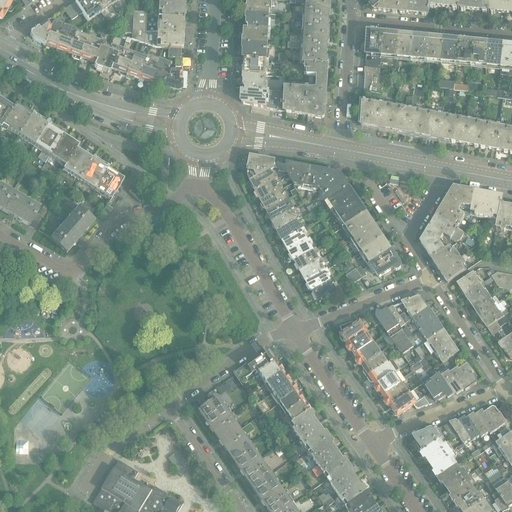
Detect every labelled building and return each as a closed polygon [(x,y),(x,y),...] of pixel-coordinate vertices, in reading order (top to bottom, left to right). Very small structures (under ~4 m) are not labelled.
[(11,6),(12,4),(3,0),(0,0),(0,20),(1,20),(2,21),(7,12),(9,13),(12,13),(14,10),(13,7),(11,6)] [(113,6),(108,0),(79,0),(75,3),(82,14),(88,22),(113,6)] [(182,3),(182,0),(158,0),(157,19),(182,20),(182,7),(184,6),(184,5),(184,4),(182,3)] [(269,15),(269,0),(247,0),(247,8),(246,9),(246,11),(247,13),(247,14),(269,15)] [(369,0),(369,7),(370,7),(373,10),(373,11),(398,13),(399,0),(369,0)] [(428,12),(428,0),(399,0),(398,13),(427,16),(428,12)] [(458,10),(459,0),(428,0),(428,12),(429,12),(430,9),(434,9),(436,8),(452,9),(452,11),(456,11),(457,10),(458,10)] [(488,13),(489,0),(459,0),(458,10),(460,10),(460,12),(464,12),(466,11),(481,12),(482,14),(486,14),(487,13),(488,13)] [(511,0),(489,0),(488,13),(490,13),(490,14),(494,15),(495,13),(511,15),(511,16),(511,0)] [(77,18),(82,14),(75,3),(70,7),(77,18)] [(331,14),(331,7),(306,5),(305,25),(304,35),(329,37),(330,30),(328,30),(329,14),(331,14)] [(71,21),(77,18),(70,7),(64,11),(71,21)] [(147,13),(140,13),(138,13),(131,12),(131,15),(124,15),(123,34),(132,35),(132,41),(153,48),(168,49),(180,50),(181,37),(183,36),(183,35),(146,33),(147,18),(147,13)] [(268,46),(269,21),(274,21),(274,16),(269,16),(269,15),(247,14),(247,15),(246,16),(246,18),(247,20),(246,30),(244,30),(244,39),(243,40),(243,43),(244,44),(268,46)] [(181,33),(181,24),(182,20),(157,19),(147,18),(146,33),(183,35),(183,34),(181,33)] [(53,25),(55,23),(52,19),(30,34),(30,37),(33,40),(45,46),(53,25)] [(57,48),(65,27),(55,23),(53,25),(45,46),(50,48),(54,47),(57,48)] [(67,54),(75,33),(76,31),(65,27),(57,48),(61,49),(63,53),(67,54)] [(78,61),(86,37),(75,33),(67,54),(71,56),(70,56),(72,59),(78,61)] [(381,57),(383,34),(368,33),(367,34),(366,56),(371,56),(371,61),(366,61),(365,68),(364,75),(365,75),(379,77),(379,69),(381,57)] [(411,60),(413,37),(383,34),(381,57),(411,60)] [(326,59),(327,43),(329,43),(329,37),(304,35),(304,44),(288,43),(288,49),(303,50),(302,64),(305,64),(327,66),(328,59),(326,59)] [(90,63),(98,42),(86,37),(78,61),(83,63),(86,63),(87,62),(90,63)] [(440,63),(443,40),(413,37),(411,60),(440,63)] [(471,66),(473,43),(443,40),(440,63),(471,66)] [(101,72),(110,46),(98,42),(90,63),(94,64),(93,67),(95,70),(101,72)] [(500,69),(503,46),(473,43),(471,66),(500,69)] [(266,77),(268,46),(244,44),(244,46),(243,46),(242,49),(243,51),(243,57),(245,57),(244,70),(243,71),(243,73),(244,75),(266,77)] [(114,72),(122,50),(110,46),(101,72),(106,74),(109,73),(110,70),(114,72)] [(511,69),(511,46),(503,46),(500,69),(511,69)] [(180,59),(180,50),(168,49),(167,58),(180,59)] [(131,61),(134,55),(122,50),(114,72),(118,73),(118,74),(120,76),(125,78),(131,61)] [(146,59),(139,57),(134,55),(131,61),(125,78),(131,80),(134,80),(134,78),(138,80),(146,59)] [(150,82),(159,61),(147,56),(146,59),(138,80),(144,82),(147,82),(147,81),(150,82)] [(161,89),(170,65),(159,61),(150,82),(154,84),(156,86),(161,89)] [(174,68),(174,65),(170,64),(170,65),(161,89),(176,93),(180,91),(181,69),(174,68)] [(327,77),(327,66),(305,64),(305,70),(307,70),(306,83),(313,84),(314,77),(317,77),(327,77)] [(266,108),(284,112),(285,93),(284,93),(265,92),(266,77),(244,75),(244,76),(243,77),(243,80),(244,81),(243,92),(242,92),(241,102),(243,104),(266,108)] [(386,79),(379,77),(365,75),(364,93),(365,93),(365,94),(373,95),(374,95),(380,97),(383,97),(386,79)] [(324,118),(326,94),(327,77),(317,77),(316,90),(284,87),(284,93),(285,93),(284,112),(322,120),(324,118)] [(479,94),(480,85),(470,84),(469,93),(479,94)] [(511,101),(511,100),(511,93),(499,92),(498,99),(511,101)] [(391,131),(396,109),(372,105),(373,95),(365,94),(365,106),(363,105),(362,116),(361,125),(362,125),(362,126),(363,126),(363,127),(368,128),(368,127),(374,128),(374,129),(378,130),(379,129),(385,130),(386,132),(389,132),(391,131)] [(15,107),(11,105),(0,97),(0,129),(2,127),(15,107)] [(18,137),(33,115),(17,104),(15,107),(2,127),(18,137)] [(449,142),(450,142),(454,120),(442,118),(444,109),(438,108),(436,117),(425,114),(421,137),(422,138),(425,139),(426,138),(444,141),(445,143),(448,143),(449,142)] [(421,137),(425,114),(396,109),(391,131),(392,131),(393,133),(395,133),(397,132),(406,134),(415,136),(416,137),(419,138),(420,137),(421,137)] [(33,147),(48,124),(33,115),(18,137),(33,147)] [(479,148),(484,125),(470,123),(454,120),(450,142),(451,144),(454,144),(456,143),(474,147),(475,148),(477,149),(479,148)] [(64,135),(50,126),(48,124),(33,147),(49,157),(64,135)] [(509,153),(511,138),(511,130),(484,125),(479,148),(480,148),(480,149),(483,150),(485,149),(503,152),(504,154),(507,154),(509,153)] [(79,145),(65,136),(64,135),(49,157),(64,168),(77,148),(79,145)] [(78,181),(93,159),(77,148),(64,168),(62,171),(78,181)] [(19,157),(15,162),(26,168),(29,163),(19,157)] [(108,169),(104,166),(93,159),(78,181),(94,191),(108,169)] [(275,164),(251,159),(250,159),(248,159),(247,160),(246,161),(246,163),(246,164),(247,165),(248,166),(249,166),(247,176),(250,181),(273,168),(281,170),(282,165),(275,164)] [(311,170),(288,166),(286,173),(294,186),(298,187),(298,189),(302,190),(303,188),(307,189),(311,170)] [(281,172),(281,170),(273,168),(250,181),(251,183),(250,185),(251,188),(254,188),(255,191),(275,180),(278,179),(274,174),(279,172),(281,172)] [(124,179),(112,171),(108,169),(94,191),(109,202),(102,213),(108,216),(119,199),(114,196),(120,187),(119,187),(124,179)] [(349,189),(340,176),(311,170),(307,189),(312,190),(312,192),(317,193),(317,191),(319,191),(328,203),(349,189)] [(280,185),(278,186),(275,180),(255,191),(255,192),(255,193),(255,194),(257,199),(259,199),(260,202),(280,191),(282,190),(280,185)] [(146,197),(134,187),(134,186),(128,193),(140,204),(146,197)] [(0,210),(1,211),(11,193),(0,187),(0,210)] [(345,228),(366,214),(356,200),(349,189),(328,203),(334,213),(333,215),(336,219),(337,218),(345,228)] [(470,217),(474,193),(454,189),(437,216),(455,228),(458,224),(460,225),(464,218),(469,221),(470,217)] [(285,194),(283,196),(280,191),(260,202),(261,203),(260,204),(263,208),(264,209),(266,212),(286,201),(288,200),(285,194)] [(38,209),(27,203),(11,193),(1,211),(28,227),(36,214),(38,209)] [(498,219),(501,206),(502,198),(474,193),(470,217),(475,218),(493,221),(494,218),(498,219)] [(291,204),(288,205),(286,201),(266,212),(267,213),(266,214),(268,219),(270,219),(272,222),(292,211),(294,209),(291,204)] [(83,204),(79,208),(88,216),(92,212),(83,204)] [(506,209),(505,207),(501,206),(498,219),(496,230),(501,231),(501,233),(504,233),(506,232),(506,230),(511,231),(511,227),(511,208),(509,208),(508,209),(506,209)] [(66,253),(94,221),(88,216),(79,208),(51,240),(66,253)] [(297,214),(294,216),(292,211),(272,222),(271,222),(272,223),(271,225),(273,229),(276,230),(277,232),(297,221),(299,220),(297,214)] [(34,230),(41,218),(36,214),(28,227),(29,227),(34,230)] [(383,240),(374,227),(366,214),(345,228),(362,254),(383,240)] [(464,233),(455,228),(437,216),(420,243),(432,261),(445,252),(440,243),(444,237),(455,244),(457,241),(459,242),(464,233)] [(302,225),(300,226),(297,221),(277,232),(278,233),(277,236),(279,239),(281,240),(282,242),(305,230),(304,227),(302,225)] [(306,236),(308,235),(305,230),(282,242),(284,245),(284,247),(286,250),(288,251),(288,252),(308,241),(306,236)] [(314,251),(316,250),(318,249),(313,239),(308,241),(288,252),(290,255),(289,257),(291,260),(293,262),(294,262),(314,251)] [(469,239),(465,244),(472,248),(475,243),(469,239)] [(400,265),(390,251),(383,240),(362,254),(371,268),(379,280),(393,270),(394,271),(395,271),(396,271),(397,271),(398,270),(399,270),(400,269),(400,268),(400,266),(400,265)] [(465,267),(460,259),(454,251),(452,253),(449,249),(445,252),(432,261),(448,284),(465,272),(462,269),(465,267)] [(322,260),(319,255),(316,250),(314,251),(294,262),(296,265),(295,267),(297,270),(299,271),(300,272),(320,261),(322,260)] [(327,264),(328,263),(325,258),(322,260),(320,261),(300,272),(302,275),(301,277),(303,280),(305,281),(306,282),(325,271),(323,267),(324,266),(325,267),(327,265),(327,264)] [(366,276),(363,272),(360,267),(355,270),(361,279),(366,276)] [(361,279),(355,270),(353,268),(352,268),(349,270),(349,271),(351,273),(357,282),(361,279)] [(328,276),(330,275),(327,270),(325,271),(306,282),(307,285),(307,287),(308,291),(311,292),(331,282),(328,276)] [(486,274),(490,279),(492,278),(496,275),(492,270),(486,274)] [(357,282),(351,273),(349,271),(344,273),(352,285),(357,282)] [(501,288),(505,289),(508,275),(499,273),(494,277),(501,288)] [(485,292),(476,279),(477,279),(474,274),(457,285),(472,307),(489,296),(485,291),(485,292)] [(492,285),(495,283),(492,278),(490,279),(482,285),(485,289),(491,284),(492,285)] [(334,287),(336,285),(333,280),(331,282),(311,292),(313,295),(312,298),(314,301),(316,301),(317,302),(327,297),(328,299),(337,293),(334,287)] [(494,297),(491,300),(489,296),(472,307),(488,329),(497,323),(504,318),(507,316),(509,315),(504,307),(506,306),(504,302),(503,302),(502,300),(498,303),(494,297)] [(428,309),(421,299),(418,298),(402,304),(408,313),(409,313),(413,319),(428,309)] [(405,325),(404,325),(393,308),(388,311),(400,329),(405,325)] [(436,321),(428,310),(428,309),(413,319),(412,320),(416,325),(417,324),(421,331),(436,321)] [(400,329),(388,311),(387,310),(382,314),(381,313),(375,317),(380,324),(387,334),(391,339),(402,332),(400,329)] [(380,324),(375,317),(374,315),(368,317),(374,325),(368,329),(369,331),(377,326),(380,324)] [(500,328),(508,323),(504,318),(497,323),(500,328)] [(427,342),(443,332),(436,321),(421,331),(425,337),(424,338),(427,342)] [(366,333),(359,323),(354,326),(352,323),(339,328),(343,333),(340,336),(339,339),(341,342),(345,343),(347,346),(366,333)] [(500,328),(497,323),(488,329),(492,337),(501,331),(500,328)] [(387,334),(380,324),(377,326),(384,336),(387,334)] [(413,348),(412,347),(408,340),(405,337),(402,332),(391,339),(402,356),(413,348)] [(436,353),(450,343),(443,332),(427,342),(424,345),(431,356),(436,353)] [(380,354),(373,343),(366,333),(347,346),(346,349),(348,352),(352,353),(357,360),(356,363),(358,366),(361,366),(362,367),(380,354)] [(412,347),(416,344),(411,338),(408,340),(412,347)] [(511,360),(511,345),(507,339),(499,345),(500,345),(499,346),(502,350),(503,349),(510,360),(511,360)] [(453,358),(458,354),(450,343),(436,353),(440,359),(439,360),(442,365),(443,365),(446,362),(450,360),(453,358)] [(424,360),(426,358),(419,348),(415,351),(423,361),(424,361),(424,360)] [(260,374),(276,363),(268,350),(232,375),(240,387),(246,383),(244,379),(257,370),(260,374)] [(367,378),(388,364),(380,354),(362,367),(363,370),(363,373),(367,378)] [(395,374),(398,371),(392,361),(388,364),(367,378),(370,383),(373,384),(376,387),(375,387),(395,374)] [(279,366),(277,363),(276,363),(260,374),(266,383),(264,384),(265,385),(266,384),(267,384),(283,373),(283,372),(283,370),(281,367),(279,366)] [(476,385),(477,382),(466,366),(459,372),(471,389),(476,385)] [(471,389),(459,372),(457,370),(450,375),(462,392),(464,390),(466,392),(471,389)] [(414,372),(406,378),(407,380),(415,375),(415,374),(414,373),(414,372)] [(288,377),(286,377),(283,373),(267,384),(272,392),(271,394),(272,395),(273,394),(290,383),(289,382),(290,380),(288,377)] [(462,392),(450,375),(449,373),(441,378),(453,396),(456,394),(457,396),(462,392)] [(383,398),(402,384),(395,374),(375,387),(375,390),(377,393),(380,394),(383,398)] [(453,396),(441,378),(439,375),(430,382),(442,399),(446,396),(448,399),(453,396)] [(435,403),(442,399),(430,382),(423,387),(428,395),(429,395),(435,403)] [(294,387),(293,387),(290,383),(273,394),(279,402),(278,403),(279,405),(280,404),(297,393),(296,391),(296,390),(294,387)] [(390,408),(409,395),(402,384),(383,398),(385,401),(384,404),(386,407),(390,408)] [(223,387),(217,391),(220,396),(226,391),(223,387)] [(301,397),(299,396),(297,393),(280,404),(286,412),(284,413),(285,415),(287,414),(304,402),(303,401),(303,399),(301,397)] [(416,404),(409,395),(390,408),(392,411),(391,414),(393,417),(397,418),(413,406),(416,411),(429,406),(431,405),(434,404),(435,403),(429,395),(428,395),(416,404)] [(211,428),(229,416),(218,400),(211,405),(210,403),(202,408),(203,411),(200,413),(211,428)] [(252,401),(247,405),(251,412),(257,408),(252,401)] [(308,407),(307,406),(304,402),(287,414),(293,422),(291,424),(292,425),(311,412),(310,411),(310,409),(308,407)] [(495,410),(492,409),(486,413),(498,430),(506,425),(495,410)] [(322,427),(321,425),(320,424),(318,425),(314,419),(315,416),(312,412),(311,413),(311,412),(292,425),(295,429),(293,431),(305,448),(307,447),(311,452),(330,439),(327,434),(324,434),(320,428),(322,427)] [(491,435),(498,430),(486,413),(483,414),(482,413),(481,413),(477,416),(489,433),(491,435)] [(249,445),(229,416),(211,428),(232,458),(249,445)] [(481,439),(489,433),(477,416),(474,418),(473,416),(472,416),(468,419),(480,437),(481,439)] [(472,442),(480,437),(468,419),(465,421),(464,420),(459,423),(471,440),(472,442)] [(472,442),(471,440),(459,423),(456,425),(455,423),(450,425),(459,438),(466,448),(473,443),(472,442)] [(453,442),(459,438),(450,425),(443,428),(446,431),(449,436),(453,442)] [(438,431),(437,430),(413,438),(417,445),(416,446),(422,454),(440,442),(442,440),(437,432),(438,431)] [(511,450),(511,434),(500,442),(497,444),(496,444),(491,447),(499,459),(504,455),(511,450)] [(349,466),(345,461),(343,461),(338,455),(340,454),(338,451),(336,452),(332,446),(333,444),(330,439),(311,452),(314,456),(312,458),(319,467),(312,472),(317,479),(324,475),(324,476),(326,475),(330,480),(349,466)] [(494,441),(487,446),(489,449),(491,447),(496,444),(497,444),(495,441),(494,441)] [(455,460),(451,453),(446,446),(444,448),(440,442),(422,454),(422,455),(421,457),(423,460),(425,460),(435,473),(434,475),(436,479),(438,478),(439,479),(457,467),(453,461),(455,460)] [(270,475),(260,460),(249,445),(232,458),(253,488),(270,475)] [(474,459),(480,455),(478,451),(471,456),(474,459)] [(172,457),(168,459),(171,463),(178,474),(181,478),(190,472),(192,470),(179,452),(177,453),(172,457)] [(493,463),(498,460),(493,453),(488,456),(493,463)] [(119,462),(93,506),(103,511),(178,511),(183,505),(155,488),(152,492),(133,481),(138,474),(119,462)] [(501,474),(505,471),(501,465),(496,468),(501,474)] [(359,481),(359,480),(357,478),(355,479),(351,473),(352,471),(349,466),(330,480),(333,484),(331,485),(337,495),(343,503),(345,502),(348,506),(349,507),(367,494),(366,493),(367,491),(364,488),(362,488),(357,482),(359,481)] [(472,484),(468,478),(463,471),(461,472),(457,467),(439,479),(439,480),(438,481),(440,485),(442,485),(450,496),(451,496),(452,498),(451,499),(453,503),(455,502),(456,503),(474,491),(470,485),(472,484)] [(496,468),(496,469),(495,468),(485,475),(489,481),(494,488),(496,491),(497,493),(508,509),(511,506),(511,489),(508,485),(506,481),(505,480),(504,481),(500,474),(501,474),(496,468)] [(282,511),(292,506),(270,475),(253,488),(269,511),(282,511)] [(489,481),(484,484),(490,494),(495,491),(489,481)] [(491,511),(484,502),(480,495),(477,496),(474,491),(456,503),(456,504),(455,506),(457,509),(460,509),(461,511),(491,511)] [(508,509),(497,493),(496,491),(491,494),(496,501),(495,502),(501,511),(505,511),(509,510),(508,509)] [(378,511),(376,509),(378,507),(376,504),(374,505),(370,499),(371,497),(369,495),(367,495),(367,494),(349,507),(348,506),(345,508),(348,511),(378,511)] [(322,505),(331,499),(329,496),(320,502),(322,505)] [(331,511),(329,507),(334,503),(331,499),(322,505),(326,511),(331,511)]
